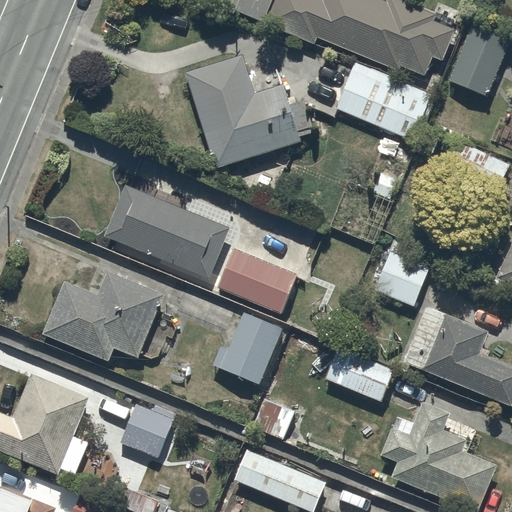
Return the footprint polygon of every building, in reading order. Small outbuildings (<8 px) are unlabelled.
[(275,0),(267,20),(315,40),(318,32),(396,65),(399,58),(426,70),(433,53),(442,57),(455,26),(433,17),(436,10),(412,0),(275,0)] [(474,18),(450,75),(487,90),(511,34),(474,18)] [(243,50),(186,69),(217,165),(302,137),(300,133),(316,128),(307,100),(292,105),(284,80),(256,89),(243,50)] [(432,91),(355,58),(336,104),(414,137),(422,117),(427,119),(434,102),(429,99),(432,91)] [(231,223),(126,181),(106,233),(211,275),(231,223)] [(424,249),(396,237),(391,248),(375,286),(415,302),(431,263),(420,258),(424,249)] [(511,242),(510,247),(508,246),(497,267),(500,269),(498,273),(511,280),(511,242)] [(234,244),(218,284),(281,310),(297,270),(234,244)] [(99,290),(66,277),(45,331),(110,358),(115,344),(139,353),(163,290),(108,268),(99,290)] [(490,326),(426,302),(405,358),(511,398),(511,361),(480,350),(490,326)] [(281,328),(243,314),(228,351),(220,348),(213,366),(260,383),(281,328)] [(340,343),(327,374),(384,398),(397,367),(340,343)] [(89,392),(33,369),(12,413),(0,407),(0,445),(59,470),(62,463),(77,470),(90,439),(73,431),(89,392)] [(399,457),(393,473),(479,506),(497,459),(471,449),(479,428),(448,416),(452,406),(423,395),(414,419),(402,414),(397,425),(394,424),(383,451),(399,457)] [(274,398),(261,427),(284,437),(296,408),(274,398)] [(176,417),(136,401),(122,438),(161,454),(176,417)] [(327,479),(249,446),(235,476),(315,509),(327,479)] [(0,511),(54,511),(58,504),(34,494),(35,491),(3,477),(0,483),(0,511)] [(156,511),(162,498),(121,483),(114,501),(143,511),(156,511)] [(119,511),(120,510),(80,494),(73,511),(119,511)]
